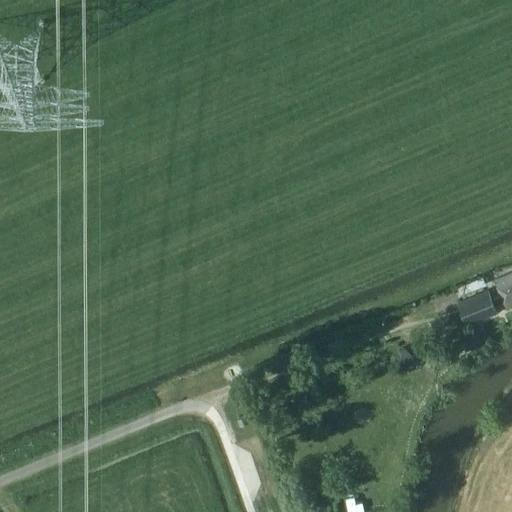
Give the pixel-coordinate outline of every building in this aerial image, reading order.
[(511,272),(495,279),(507,307),(511,305),(511,272)] [(483,277),(471,283),(474,289),(486,284),(483,277)] [(498,312),(489,290),(459,302),(468,324),(498,312)] [(463,333),(469,348),(482,344),(477,329),(463,333)] [(408,368),(416,358),(403,346),(395,356),(408,368)] [(448,348),(440,355),(446,363),(454,356),(448,348)]
